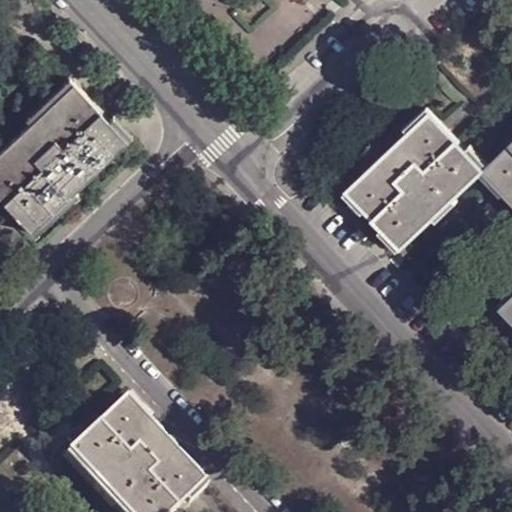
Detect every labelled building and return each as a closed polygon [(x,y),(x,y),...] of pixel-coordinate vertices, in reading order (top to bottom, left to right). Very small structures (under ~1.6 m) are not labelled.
[(0,155),(0,193),(1,194),(44,150),(40,146),(91,98),(74,80),(0,155)] [(1,194),(34,231),(133,138),(91,98),(40,146),(44,150),(1,194)] [(439,111),(357,186),(384,217),(465,141),(439,111)] [(465,141),(384,217),(411,248),(493,169),(465,141)] [(511,150),(493,169),(511,189),(511,150)] [(131,401),(100,430),(183,511),(185,511),(213,486),(131,401)] [(74,457),(126,511),(183,511),(100,430),(74,457)]
